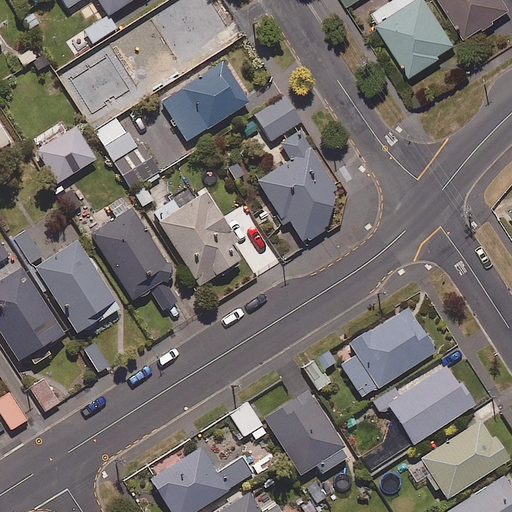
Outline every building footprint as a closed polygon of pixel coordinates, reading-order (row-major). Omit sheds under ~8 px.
[(109,16),(133,0),(61,0),(68,9),(81,0),(98,0),(109,16)] [(208,34),(185,0),(178,0),(124,36),(148,73),(208,34)] [(454,42),(426,0),(386,0),(369,11),(376,22),(375,23),(408,74),(438,55),(437,53),(454,42)] [(509,7),(504,0),(439,0),(463,36),(480,26),(482,29),(493,21),(492,18),(509,7)] [(109,16),(84,31),(91,44),(116,29),(109,16)] [(249,103),(224,62),(162,101),(187,142),(249,103)] [(301,121),(285,97),(255,117),(271,141),(301,121)] [(136,148),(115,118),(91,135),(143,207),(154,200),(144,186),(164,172),(143,143),(136,148)] [(0,149),(10,143),(0,126),(0,149)] [(96,160),(76,128),(36,152),(56,184),(96,160)] [(337,190),(301,132),(275,148),(286,165),(258,182),(284,224),(290,220),(305,243),(327,229),(337,190)] [(239,244),(206,193),(180,210),(173,199),(152,213),(199,287),(240,261),(232,249),(239,244)] [(173,273),(132,209),(91,235),(134,302),(151,291),(163,311),(178,302),(164,279),(173,273)] [(42,256),(26,231),(14,239),(30,264),(42,256)] [(0,261),(8,258),(0,241),(0,261)] [(120,308),(78,242),(36,268),(77,335),(120,308)] [(0,330),(21,363),(30,357),(35,365),(51,355),(45,347),(64,335),(21,268),(0,282),(0,330)] [(436,353),(409,308),(350,345),(357,357),(341,366),(361,399),(436,353)] [(109,367),(95,343),(85,349),(99,373),(109,367)] [(336,362),(327,350),(303,369),(319,389),(329,380),(322,372),(336,362)] [(475,405),(448,363),(400,395),(394,387),(373,401),(380,413),(389,407),(414,445),(475,405)] [(59,403),(44,380),(29,390),(44,412),(59,403)] [(343,450),(346,448),(309,391),(265,419),(301,476),(316,466),(321,475),(348,458),(343,450)] [(26,421),(10,393),(0,399),(0,413),(10,431),(26,421)] [(262,425),(247,403),(229,415),(244,437),(262,425)] [(492,439),(480,421),(421,459),(447,500),(510,460),(495,437),(492,439)] [(150,481),(170,511),(196,511),(253,474),(242,457),(217,473),(200,448),(150,481)] [(511,511),(511,488),(504,476),(448,511),(511,511)] [(281,511),(275,503),(262,511),(260,511),(249,493),(220,511),(281,511)]
